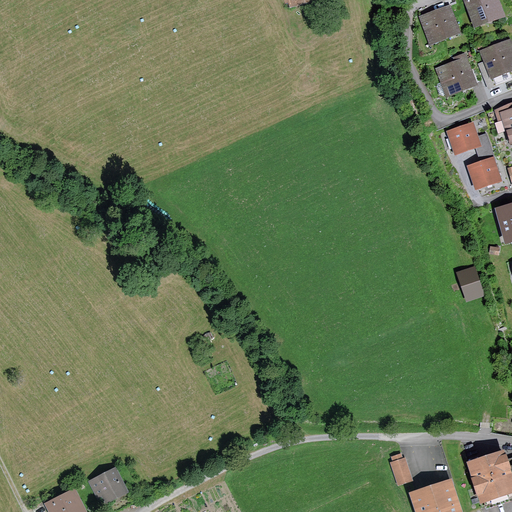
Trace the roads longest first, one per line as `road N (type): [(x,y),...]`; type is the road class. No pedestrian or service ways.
road 1 (residential): [(511,446),(320,436),(220,468),(142,511)]
road 2 (residential): [(511,93),(438,117),(410,65),(407,23),(434,0)]
